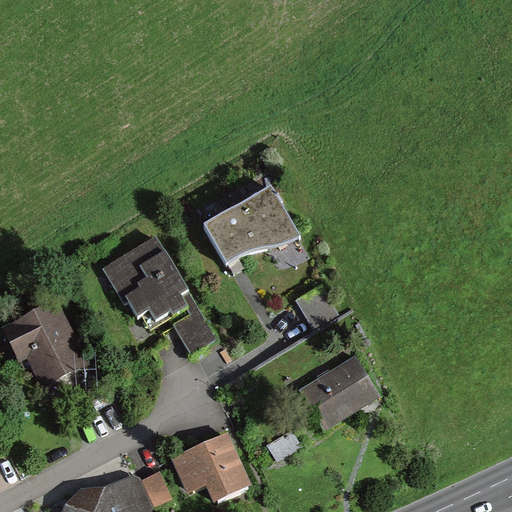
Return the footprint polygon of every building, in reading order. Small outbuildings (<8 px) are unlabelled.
[(269,192),(205,229),(226,264),(240,255),(260,250),(275,250),(296,238),(269,192)] [(164,241),(108,270),(135,323),(191,295),(164,241)] [(39,395),(95,367),(63,302),(7,330),(39,395)] [(333,428),(386,393),(362,356),(309,390),(333,428)] [(257,484),(234,431),(178,456),(193,491),(213,482),(221,500),(257,484)] [(157,511),(142,474),(113,487),(87,488),(71,511),(157,511)]
